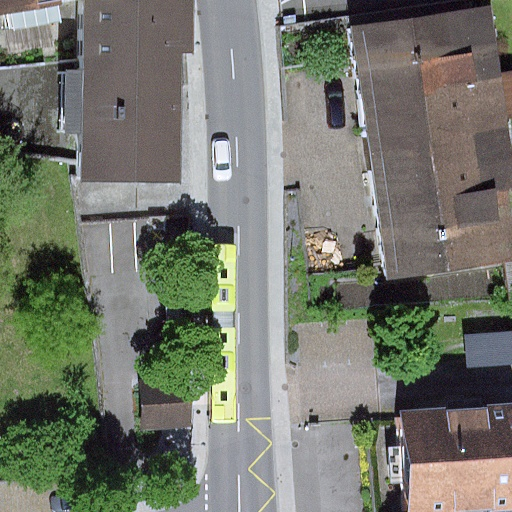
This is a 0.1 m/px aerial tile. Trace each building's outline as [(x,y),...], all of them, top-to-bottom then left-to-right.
[(0,0),(0,14),(67,2),(66,0),(108,0),(109,0),(138,0),(0,0)] [(109,0),(86,0),(86,80),(72,80),(72,141),(84,141),(84,187),(177,188),(178,52),(190,52),(190,0),(138,0),(109,0)] [(489,0),(488,0),(342,24),(366,161),(510,136),(508,117),(511,115),(511,69),(501,71),(489,0)] [(511,150),(510,136),(366,161),(385,273),(511,251),(511,240),(504,194),(511,192),(511,150)] [(196,349),(196,276),(176,276),(176,349),(196,349)] [(511,332),(464,338),(468,371),(511,366),(511,332)] [(189,376),(143,380),(146,427),(192,424),(190,399),(189,376)] [(498,411),(384,418),(389,511),(408,511),(502,506),(500,485),(511,483),(511,446),(500,447),(498,411)]
